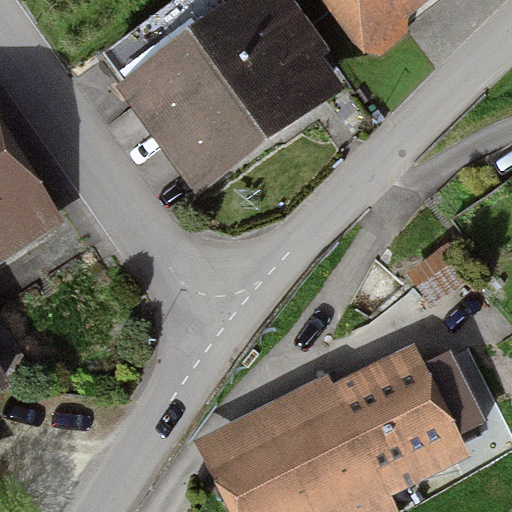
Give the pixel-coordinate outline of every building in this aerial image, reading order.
[(285,0),(180,0),(102,58),(137,106),(152,95),(206,169),(328,80),(311,56),(321,49),(285,0)] [(343,0),(363,25),(395,0),(343,0)] [(0,235),(36,212),(0,157),(0,387),(29,369),(0,323),(0,235)] [(412,280),(431,305),(470,280),(447,249),(412,280)] [(410,368),(218,468),(240,511),(364,511),(356,496),(449,448),(410,368)]
